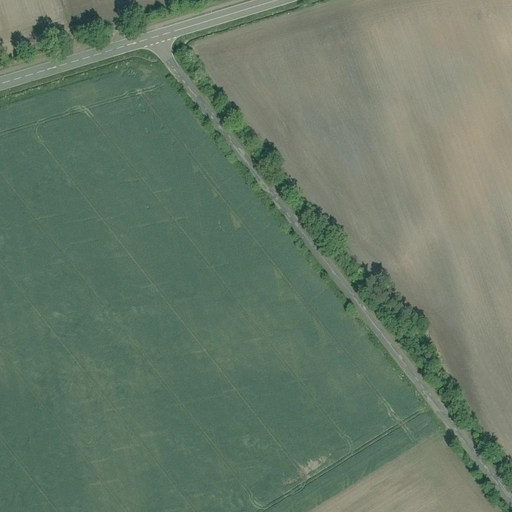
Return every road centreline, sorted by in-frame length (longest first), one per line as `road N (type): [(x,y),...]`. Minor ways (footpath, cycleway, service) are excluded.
road 1 (unclassified): [(156,38),(511,502)]
road 2 (secondary): [(0,85),(156,38)]
road 3 (secondary): [(156,38),(282,0)]
